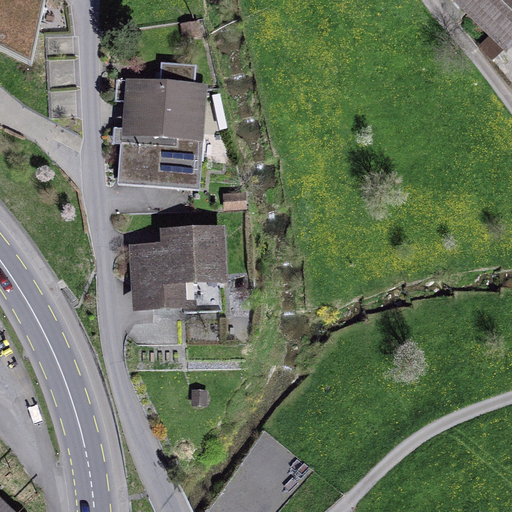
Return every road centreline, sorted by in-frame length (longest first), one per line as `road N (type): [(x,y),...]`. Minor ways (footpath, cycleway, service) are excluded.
road 1 (unclassified): [(175,511),(113,355),(93,167),(91,0)]
road 2 (primary): [(93,511),(71,395),(0,260)]
